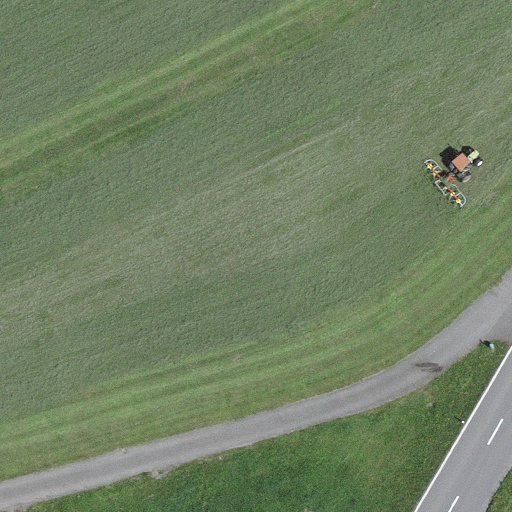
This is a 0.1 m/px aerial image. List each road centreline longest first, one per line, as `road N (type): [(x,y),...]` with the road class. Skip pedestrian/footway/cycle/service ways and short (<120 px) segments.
road 1 (track): [(511,313),(497,316),(415,381),(333,412),(0,501)]
road 2 (primary): [(511,407),(449,511)]
